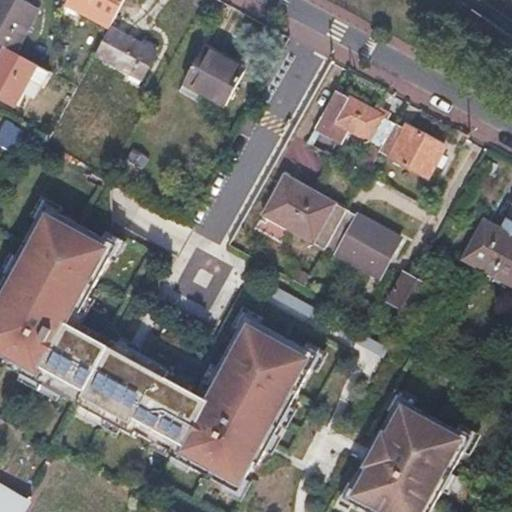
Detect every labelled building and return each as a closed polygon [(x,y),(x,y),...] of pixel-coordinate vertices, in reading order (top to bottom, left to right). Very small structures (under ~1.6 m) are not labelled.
[(40,7),(27,0),(0,0),(0,42),(8,47),(17,51),(40,7)] [(125,0),(71,0),(69,4),(110,27),(125,0)] [(155,53),(110,27),(95,55),(141,79),(155,53)] [(17,51),(8,47),(0,61),(0,95),(17,104),(24,90),(30,77),(38,63),(17,51)] [(246,71),(206,49),(187,83),(227,105),(246,71)] [(43,85),(30,77),(24,90),(37,97),(43,85)] [(337,92),(317,128),(341,141),(347,128),(384,148),(397,125),(337,92)] [(27,132),(7,121),(0,133),(0,146),(15,156),(27,132)] [(405,129),(397,125),(384,148),(381,154),(429,180),(446,147),(407,126),(405,129)] [(378,160),(371,157),(363,173),(369,176),(378,160)] [(277,193),(264,217),(288,230),(316,246),(317,245),(328,251),(329,248),(349,212),(290,180),(281,195),(277,193)] [(82,314),(119,246),(47,206),(0,292),(0,360),(136,435),(138,432),(173,451),(171,454),(241,493),(257,462),(261,464),(320,355),(249,316),(211,384),(218,388),(210,402),(168,378),(172,372),(114,341),(111,347),(69,325),(77,311),(82,314)] [(381,277),(401,241),(349,212),(329,248),(381,277)] [(288,230),(264,217),(257,228),(281,242),(288,230)] [(507,228),(488,218),(468,256),(511,279),(511,219),(507,228)] [(431,287),(404,272),(389,298),(407,308),(404,315),(413,320),(431,287)] [(276,286),(271,295),(312,317),(317,308),(276,286)] [(340,321),(335,329),(386,357),(391,348),(340,321)] [(400,400),(345,499),(367,511),(431,511),(472,439),(400,400)] [(0,511),(23,511),(31,499),(0,481),(0,511)]
